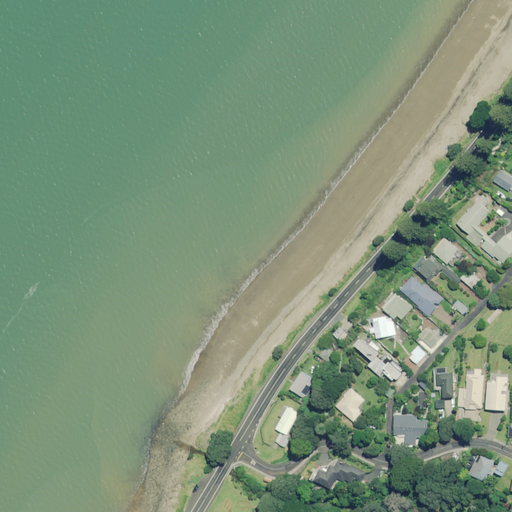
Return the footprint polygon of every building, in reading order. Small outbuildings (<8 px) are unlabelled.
[(511,186),(511,176),(501,169),(494,180),(509,191),(511,186)] [(490,202),(486,197),(481,202),(480,200),(458,222),(470,234),(467,237),(477,247),(480,244),(493,257),(501,248),(478,226),(492,212),(486,206),(490,202)] [(460,249),(446,237),(433,250),(449,264),(455,257),(454,256),(460,249)] [(440,266),(430,257),(418,271),(428,280),(440,266)] [(462,279),(448,266),(443,271),(457,284),(462,279)] [(481,279),(473,273),(469,277),(465,274),(462,278),(473,288),(481,279)] [(424,286),(413,276),(401,289),(420,306),(419,307),(430,316),(445,299),(436,292),(435,292),(426,283),(424,286)] [(413,307),(399,294),(390,304),(388,303),(383,308),(395,318),(398,315),(402,319),(413,307)] [(469,308),(459,300),(454,305),(464,314),(469,308)] [(502,310),(499,307),(487,320),(490,323),(502,310)] [(354,322),(346,316),(340,323),(348,330),(354,322)] [(387,319),(387,316),(373,318),(377,338),(397,335),(393,317),(387,319)] [(346,331),(341,326),(334,334),(339,338),(346,331)] [(433,332),(427,327),(419,336),(433,347),(442,337),(434,330),(433,332)] [(370,345),(363,339),(358,345),(373,359),(368,365),(382,377),(386,372),(394,379),(396,377),(398,380),(404,373),(402,371),(404,369),(397,362),(395,365),(391,362),(388,365),(378,356),(381,353),(379,350),(381,348),(373,341),(370,345)] [(427,353),(419,346),(409,356),(417,364),(427,353)] [(336,354),(328,347),(320,355),(329,363),(336,354)] [(317,382),(303,372),(291,388),(306,398),(317,382)] [(455,397),(455,374),(438,374),(438,384),(443,384),(443,397),(455,397)] [(485,375),(468,374),(467,389),(460,388),(459,406),(466,407),(466,408),(482,410),(485,375)] [(509,375),(490,374),(488,409),(507,410),(509,375)] [(431,395),(436,389),(420,377),(415,385),(419,388),(417,410),(430,411),(431,395)] [(366,399),(352,388),(337,406),(355,421),(363,411),(359,408),(366,399)] [(445,400),(436,400),(436,408),(445,408),(445,400)] [(300,413),(288,407),(276,429),(281,432),(273,447),(277,449),(280,444),(285,447),(290,438),(287,436),(300,413)] [(417,415),(395,415),(394,436),(406,436),(406,443),(417,443),(417,436),(428,436),(429,420),(417,420),(417,415)] [(495,462),(479,455),(470,474),(486,481),(490,473),(492,474),(494,468),(492,468),(495,462)] [(349,465),(339,461),(336,467),(331,464),(327,473),(321,469),(315,480),(333,489),(339,477),(352,483),(355,478),(362,482),(367,472),(349,464),(349,465)]
